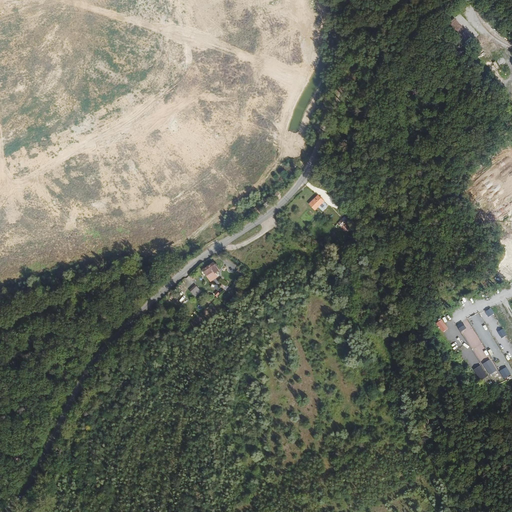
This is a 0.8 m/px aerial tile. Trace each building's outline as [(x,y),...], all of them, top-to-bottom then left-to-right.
[(472,42),(456,24),(450,30),(466,48),(472,42)] [(294,178),(299,172),(293,168),(289,175),(294,178)] [(271,205),(281,195),(276,190),(269,197),(268,197),(266,199),(271,205)] [(317,208),(326,199),(320,194),(312,202),(317,208)] [(349,224),(353,221),(346,214),(339,220),(348,230),(351,227),(349,224)] [(237,227),(228,216),(209,232),(218,243),(237,227)] [(366,244),(354,231),(350,234),(362,247),(366,244)] [(222,274),(216,266),(211,270),(215,275),(218,274),(219,276),(222,274)] [(249,278),(240,270),(237,274),(245,281),(249,278)] [(204,292),(198,286),(193,290),(198,297),(204,292)] [(469,318),(489,353),(496,349),(497,351),(500,349),(479,312),(469,318)] [(450,327),(445,319),(438,323),(442,331),(450,327)] [(511,351),(511,344),(511,341),(503,346),(508,354),(511,351)] [(488,374),(483,366),(475,370),(480,378),(488,374)] [(511,375),(511,374),(508,367),(500,371),(505,379),(511,375)]
